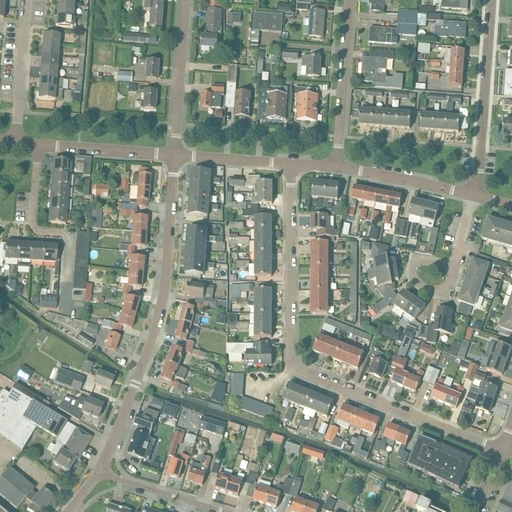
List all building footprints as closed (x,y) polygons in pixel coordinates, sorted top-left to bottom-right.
[(157,0),(144,0),(144,12),(150,13),(149,27),(160,28),(162,3),(157,3),(157,0)] [(210,0),(210,8),(220,9),(220,0),(210,0)] [(371,0),(371,12),(384,12),(385,5),(392,6),(391,0),(371,0)] [(441,0),(441,9),(457,10),(467,11),(468,0),(441,0)] [(277,4),(276,12),(292,13),(292,5),(285,5),(277,4)] [(57,5),(57,16),(73,18),(74,7),(57,5)] [(220,11),(219,11),(209,11),(207,29),(211,29),(210,37),(202,37),(201,48),(217,49),(218,38),(221,38),(222,29),(219,29),(220,11)] [(310,11),(308,37),(323,38),(324,12),(310,11)] [(254,13),(253,31),(251,31),(250,47),(258,48),(259,31),(281,33),(282,15),(254,13)] [(251,15),(228,14),(227,23),(232,24),(232,26),(235,26),(236,18),(247,18),(246,27),(250,27),(251,15)] [(441,16),(429,15),(418,14),(417,26),(426,27),(427,21),(441,22),(441,16)] [(411,25),(412,15),(398,15),(398,25),(411,25)] [(56,27),(66,28),(72,28),(73,18),(57,16),(56,27)] [(436,37),(438,38),(448,38),(465,39),(466,24),(444,22),(444,28),(436,27),(436,37)] [(411,25),(398,25),(397,30),(380,29),(370,28),(369,43),(379,44),(397,45),(398,36),(417,37),(417,26),(411,25)] [(42,46),(59,47),(60,36),(43,35),(42,46)] [(123,35),(123,42),(156,44),(156,37),(140,36),(123,35)] [(430,46),(419,45),(418,53),(430,54),(430,46)] [(42,57),(58,58),(59,47),(42,46),(42,57)] [(259,49),(258,61),(262,61),(262,59),(266,59),(266,50),(264,49),(259,49)] [(451,63),(464,64),(465,52),(445,50),(444,63),(451,63)] [(298,53),(283,52),(283,60),(297,61),(298,53)] [(363,70),(362,82),(374,82),(373,88),(402,90),(403,76),(393,75),(393,78),(385,78),(386,75),(381,75),(382,70),(386,71),(387,61),(393,61),(394,53),(379,52),(378,60),(373,59),(369,59),(363,59),(363,70)] [(41,68),(57,69),(58,58),(42,57),(41,68)] [(321,59),(311,59),(302,58),(302,68),(307,68),(307,77),(310,77),(320,78),(321,59)] [(152,59),(142,59),(141,59),(140,64),(145,64),(144,80),(157,80),(158,62),(152,62),(152,59)] [(450,75),(463,76),(464,64),(451,63),(450,75)] [(57,69),(41,68),(40,78),(56,80),(57,69)] [(132,73),(113,72),(112,82),(131,83),(132,73)] [(228,73),(227,84),(236,85),(237,73),(228,73)] [(450,88),(452,88),(462,88),(463,76),(450,75),(450,88)] [(63,80),(56,80),(40,78),(39,89),(62,91),(62,90),(63,90),(63,80)] [(262,81),(261,89),(269,89),(270,82),(262,81)] [(128,85),(128,93),(136,93),(136,85),(128,85)] [(212,95),(211,95),(202,94),(201,109),(212,109),(220,109),(221,96),(224,96),(225,87),(212,86),(212,95)] [(267,119),(283,120),(286,121),(287,98),(288,88),(278,87),(278,96),(269,95),(269,91),(260,90),(258,111),(265,111),(265,108),(268,109),(267,119)] [(299,95),(298,111),(297,121),(317,123),(319,97),(317,96),(317,89),(307,89),(295,88),(294,95),(299,95)] [(62,91),(39,89),(38,100),(61,102),(62,91)] [(144,94),(143,109),(155,110),(156,92),(150,92),(150,89),(139,89),(139,94),(144,94)] [(76,92),(73,91),(72,102),(80,103),(80,98),(81,98),(81,92),(76,92)] [(226,98),(226,108),(235,109),(234,117),(250,118),(250,108),(251,94),(236,93),(227,93),(226,98)] [(447,114),(448,102),(448,97),(436,97),(436,102),(445,102),(445,104),(444,104),(443,114),(447,114)] [(373,111),(360,110),(359,126),(372,127),(373,111)] [(373,111),(372,127),(384,128),(386,112),(373,111)] [(386,112),(384,128),(397,129),(398,113),(386,112)] [(398,113),(397,129),(410,130),(411,114),(398,113)] [(421,115),(420,130),(433,131),(434,116),(422,115),(421,115)] [(434,116),(433,131),(446,132),(447,117),(434,116)] [(447,117),(446,132),(459,133),(460,118),(447,117)] [(511,137),(511,121),(504,121),(502,137),(511,137)] [(53,161),(52,174),(69,175),(70,162),(53,161)] [(132,175),(132,182),(132,187),(138,187),(138,188),(149,189),(150,176),(148,176),(149,170),(140,169),(139,175),(132,175)] [(192,172),(192,183),(210,184),(220,185),(220,180),(210,179),(211,173),(192,172)] [(52,174),(51,186),(68,188),(69,175),(52,174)] [(256,189),(256,194),(272,194),(272,183),(260,183),(260,177),(246,177),(246,187),(246,189),(256,189)] [(245,187),(245,180),(232,179),(231,187),(245,187)] [(209,195),(210,184),(192,183),(191,194),(209,195)] [(312,198),(325,199),(326,184),(313,183),(312,198)] [(326,184),(325,199),(324,208),(323,213),(332,214),(332,209),(328,208),(329,200),(338,201),(339,185),(326,184)] [(68,188),(51,186),(50,199),(67,200),(68,188)] [(92,186),(92,196),(94,196),(94,198),(101,198),(108,198),(108,186),(102,186),(95,186),(92,186)] [(357,201),(364,202),(366,190),(354,187),(348,216),(354,217),(357,201)] [(138,189),(130,188),(128,188),(128,195),(129,195),(129,200),(130,200),(130,204),(137,204),(137,207),(146,208),(146,201),(148,202),(149,189),(138,188),(138,189)] [(378,192),(366,190),(364,202),(376,204),(378,192)] [(376,204),(387,207),(388,207),(390,195),(378,192),(376,204)] [(209,206),(209,195),(191,194),(190,204),(209,206)] [(232,204),(232,194),(226,194),(226,210),(246,210),(246,204),(232,204)] [(252,205),(258,205),(258,204),(272,205),(272,194),(256,194),(250,194),(250,200),(252,200),(252,205)] [(402,197),(390,195),(388,207),(387,207),(384,223),(389,224),(392,208),(400,209),(402,197)] [(50,199),(49,212),(66,213),(67,200),(50,199)] [(409,217),(421,220),(426,206),(421,205),(422,202),(413,200),(409,217)] [(190,204),(189,216),(208,217),(208,211),(218,212),(218,206),(209,206),(190,204)] [(430,207),(426,206),(421,220),(420,225),(420,226),(426,228),(428,222),(434,224),(439,207),(431,205),(430,207)] [(91,209),(91,215),(90,222),(90,229),(100,230),(102,210),(96,209),(91,209)] [(132,232),(146,233),(147,218),(136,218),(137,212),(130,211),(130,212),(120,211),(119,217),(130,218),(133,218),(132,232)] [(66,213),(49,212),(48,224),(65,225),(66,213)] [(272,218),(255,217),(255,229),(272,230),(272,218)] [(318,237),(328,237),(339,237),(340,231),(334,231),(328,231),(328,217),(312,217),(312,231),(318,231),(318,237)] [(511,225),(488,219),(482,240),(511,247),(511,225)] [(401,237),(404,221),(397,220),(394,236),(401,237)] [(404,221),(401,237),(406,239),(409,222),(404,221)] [(413,225),(410,238),(417,240),(420,226),(420,225),(415,224),(415,225),(413,225)] [(432,228),(426,255),(433,256),(439,230),(432,228)] [(255,241),(272,242),(272,230),(255,229),(255,241)] [(188,230),(188,241),(206,243),(216,243),(216,238),(206,237),(207,231),(188,230)] [(127,252),(134,252),(135,247),(145,248),(146,233),(132,232),(131,246),(119,245),(119,252),(121,252),(121,251),(127,252)] [(377,242),(378,234),(370,232),(368,240),(377,242)] [(188,241),(187,252),(205,253),(206,243),(188,241)] [(255,253),(272,254),(272,242),(255,241),(255,253)] [(1,243),(0,246),(0,261),(3,262),(5,260),(17,261),(19,244),(6,243),(2,243),(1,243)] [(312,255),(328,255),(328,243),(312,243),(312,255)] [(30,262),(31,245),(19,244),(17,261),(17,268),(30,269),(30,262)] [(373,261),(375,269),(368,271),(369,276),(397,271),(395,260),(388,261),(387,257),(388,251),(389,251),(388,247),(374,244),(370,260),(373,261)] [(43,263),(44,246),(31,245),(30,262),(43,263)] [(44,246),(43,263),(55,264),(54,277),(58,277),(59,264),(55,264),(56,257),(56,249),(57,247),(44,246)] [(134,258),(134,252),(127,252),(127,258),(130,258),(129,272),(143,273),(144,259),(134,258)] [(187,252),(186,263),(205,264),(205,253),(187,252)] [(255,265),(272,266),(272,254),(255,253),(255,265)] [(311,267),(328,267),(328,255),(312,255),(311,267)] [(469,271),(485,277),(489,266),(487,266),(488,264),(489,259),(478,255),(476,262),(473,261),(469,271)] [(489,259),(488,264),(506,270),(508,265),(489,259)] [(186,263),(185,274),(204,275),(204,269),(214,270),(214,265),(205,264),(186,263)] [(272,266),(255,265),(254,277),(272,278),(272,266)] [(311,279),(328,279),(328,267),(311,267),(311,279)] [(399,281),(397,271),(369,276),(370,281),(377,280),(378,288),(376,289),(384,300),(396,291),(396,290),(395,290),(392,286),(392,282),(399,281)] [(482,287),(485,277),(469,271),(466,281),(482,287)] [(123,292),(130,293),(131,287),(141,288),(143,273),(129,272),(128,287),(124,286),(123,292)] [(311,291),(328,291),(328,279),(311,279),(311,291)] [(466,281),(462,291),(478,297),(482,287),(466,281)] [(203,299),(204,293),(213,294),(213,288),(198,285),(188,284),(186,297),(203,299)] [(230,306),(243,306),(242,299),(240,299),(240,293),(253,293),(253,286),(230,286),(230,302),(230,306)] [(255,290),(255,297),(248,297),(248,299),(248,302),(272,302),(272,290),(255,290)] [(311,303),(328,303),(328,291),(311,291),(311,303)] [(459,314),(469,317),(472,307),(474,308),(478,297),(462,291),(458,302),(461,303),(459,309),(461,309),(459,314)] [(122,312),(135,315),(139,301),(129,298),(130,293),(123,292),(122,297),(125,298),(122,312)] [(394,306),(404,314),(415,299),(404,292),(394,306)] [(41,297),(40,308),(55,310),(56,298),(41,297)] [(206,299),(204,306),(220,310),(223,311),(227,312),(227,302),(206,299)] [(272,314),(272,302),(248,302),(248,299),(242,299),(243,306),(249,306),(249,308),(255,308),(255,314),(272,314)] [(425,307),(415,299),(404,314),(415,321),(425,307)] [(376,316),(389,306),(384,300),(371,310),(376,316)] [(311,315),(321,315),(328,315),(328,303),(311,303),(311,315)] [(192,325),(198,327),(201,316),(193,314),(194,309),(184,307),(180,323),(192,325)] [(429,325),(428,335),(426,343),(436,344),(438,332),(451,334),(452,327),(449,326),(452,312),(438,310),(435,326),(429,325)] [(114,331),(119,332),(120,332),(121,327),(131,329),(135,315),(122,312),(119,325),(115,325),(116,324),(103,321),(101,327),(114,331)] [(255,314),(255,326),(272,327),(272,314),(255,314)] [(335,329),(338,323),(327,318),(324,324),(335,329)] [(511,333),(511,321),(504,318),(499,335),(510,339),(511,333)] [(243,323),(236,323),(236,320),(228,319),(228,326),(236,326),(237,330),(243,330),(243,323)] [(369,319),(360,319),(360,328),(369,328),(369,319)] [(475,322),(472,330),(480,332),(483,325),(483,324),(475,322)] [(192,325),(180,323),(176,338),(186,341),(187,335),(189,335),(192,325)] [(338,323),(335,329),(347,333),(349,327),(338,323)] [(88,324),(85,332),(96,337),(99,328),(88,324)] [(272,339),(272,327),(255,326),(255,339),(272,339)] [(349,327),(347,333),(358,338),(360,332),(349,327)] [(421,327),(419,337),(419,339),(427,340),(427,338),(429,328),(421,327)] [(403,338),(382,329),(380,335),(401,344),(403,338)] [(406,329),(404,335),(413,338),(415,333),(406,329)] [(43,331),(41,334),(37,341),(41,344),(42,342),(48,346),(54,338),(43,331)] [(104,348),(105,348),(115,352),(120,337),(117,336),(119,332),(114,331),(113,335),(109,334),(104,348)] [(360,332),(358,338),(369,342),(371,336),(360,332)] [(94,343),(80,335),(79,334),(76,339),(77,340),(90,348),(94,343)] [(324,356),(331,341),(319,336),(313,352),(324,356)] [(402,345),(418,351),(421,344),(405,338),(402,345)] [(193,349),(195,343),(188,341),(186,347),(193,349)] [(342,346),(331,341),(324,356),(336,361),(342,346)] [(346,347),(342,346),(336,361),(347,365),(353,350),(354,346),(348,343),(346,347)] [(474,343),(470,353),(475,354),(476,352),(478,348),(479,345),(474,343)] [(422,344),(419,351),(432,356),(435,349),(422,344)] [(491,357),(507,363),(511,349),(495,344),(491,357)] [(244,354),(246,354),(246,361),(254,361),(254,366),(272,366),(272,351),(268,351),(268,346),(268,345),(246,345),(227,345),(227,355),(244,355),(244,354)] [(193,349),(186,347),(185,352),(205,359),(207,355),(198,352),(198,351),(193,349)] [(183,351),(173,348),(168,363),(179,367),(182,357),(181,357),(183,351)] [(370,358),(375,360),(373,365),(369,374),(381,379),(385,370),(387,364),(381,362),(384,354),(378,352),(379,350),(374,348),(370,358)] [(364,355),(353,350),(347,365),(358,370),(364,355)] [(481,361),(483,354),(476,352),(475,354),(474,359),(481,361)] [(393,378),(391,383),(404,388),(409,375),(402,373),(405,365),(407,361),(400,357),(397,356),(396,359),(395,360),(392,369),(396,371),(393,378)] [(507,363),(491,357),(486,370),(502,376),(507,363)] [(85,361),(83,367),(91,370),(93,364),(85,361)] [(168,363),(162,379),(172,382),(173,377),(175,378),(179,367),(168,363)] [(472,383),(479,367),(471,364),(465,379),(472,383)] [(33,372),(22,366),(16,376),(27,383),(33,372)] [(423,381),(429,384),(435,370),(429,368),(423,381)] [(85,379),(59,369),(54,383),(79,393),(85,379)] [(440,372),(435,370),(429,384),(435,386),(440,372)] [(93,384),(100,387),(109,390),(113,379),(104,375),(92,371),(90,376),(96,378),(93,384)] [(409,375),(404,388),(416,393),(424,373),(418,371),(415,378),(409,375)] [(474,379),(479,381),(484,383),(486,377),(476,374),(474,379)] [(234,375),(233,382),(244,383),(245,376),(234,375)] [(440,379),(435,390),(432,399),(444,404),(449,392),(443,389),(446,382),(440,379)] [(185,393),(187,387),(174,382),(172,389),(185,393)] [(233,382),(232,390),(244,391),(244,383),(233,382)] [(3,391),(0,395),(0,436),(21,451),(22,451),(22,450),(36,427),(56,440),(55,442),(57,443),(50,454),(56,457),(52,464),(59,468),(68,473),(76,460),(78,461),(91,438),(83,433),(76,429),(67,423),(46,411),(40,407),(44,401),(15,384),(9,395),(3,391)] [(289,385),(283,400),(294,404),(300,389),(289,385)] [(482,391),(471,386),(469,392),(493,401),(497,390),(484,385),(482,391)] [(449,392),(444,404),(456,409),(460,400),(465,389),(459,387),(456,394),(449,392)] [(311,394),(300,389),(294,404),(295,405),(305,409),(311,394)] [(214,390),(211,399),(222,403),(225,394),(214,390)] [(232,390),(232,397),(243,398),(244,391),(232,390)] [(469,392),(466,399),(471,401),(472,399),(478,401),(476,409),(489,413),(493,401),(469,392)] [(305,409),(316,413),(323,398),(311,394),(305,409)] [(89,416),(89,417),(90,418),(91,417),(97,419),(103,406),(87,399),(87,400),(79,397),(74,410),(89,416)] [(238,409),(244,412),(248,401),(242,398),(238,409)] [(334,403),(323,398),(316,413),(328,418),(334,403)] [(158,400),(156,406),(160,408),(162,409),(165,403),(158,400)] [(244,412),(250,414),(254,403),(248,401),(244,412)] [(62,402),(58,409),(69,415),(73,408),(62,402)] [(166,403),(162,415),(175,419),(179,408),(166,403)] [(250,414),(256,416),(260,405),(254,403),(250,414)] [(266,407),(260,405),(256,416),(263,418),(266,407)] [(469,407),(463,405),(461,411),(471,415),(473,409),(469,407)] [(269,420),(271,414),(273,409),(266,407),(263,418),(269,420)] [(338,421),(336,426),(348,430),(349,429),(350,426),(356,412),(344,407),(340,416),(338,421)] [(289,409),(286,415),(293,417),(295,411),(292,410),(289,409)] [(356,412),(350,426),(362,431),(367,416),(356,412)] [(458,422),(471,427),(475,417),(462,412),(458,422)] [(149,462),(155,442),(151,441),(149,440),(149,437),(155,423),(156,423),(158,416),(149,413),(147,420),(137,416),(134,425),(138,426),(128,454),(149,462)] [(286,415),(284,420),(290,423),(293,417),(286,415)] [(374,435),(376,431),(379,421),(367,416),(362,431),(374,435)] [(314,426),(317,420),(311,417),(308,424),(314,426)] [(226,425),(202,418),(199,430),(223,437),(226,425)] [(312,432),(314,426),(308,424),(300,421),(298,426),(312,432)] [(227,428),(239,433),(242,427),(229,423),(227,428)] [(318,434),(323,436),(327,426),(322,424),(318,434)] [(388,441),(388,439),(395,442),(400,430),(389,425),(383,439),(388,441)] [(331,427),(325,441),(332,444),(338,430),(331,427)] [(411,434),(400,430),(395,442),(402,445),(397,457),(401,459),(400,462),(405,464),(409,454),(404,452),(411,434)] [(174,458),(178,445),(181,446),(184,436),(175,433),(168,456),(174,458)] [(187,434),(185,441),(195,444),(197,437),(187,434)] [(420,438),(409,466),(416,469),(416,470),(428,475),(459,490),(460,489),(459,488),(463,480),(470,467),(469,467),(471,462),(472,462),(473,461),(442,446),(442,447),(427,441),(420,438)] [(384,452),(386,445),(382,443),(377,441),(373,451),(378,453),(379,450),(384,452)] [(298,454),(301,448),(286,443),(284,449),(298,454)] [(324,454),(313,450),(313,451),(305,448),(303,454),(322,460),(324,454)] [(189,458),(180,456),(178,463),(172,461),(168,475),(179,479),(183,465),(186,466),(189,458)] [(203,456),(200,466),(192,463),(190,470),(192,470),(188,481),(203,486),(206,476),(211,459),(203,456)] [(249,459),(245,458),(238,456),(234,469),(239,471),(242,461),(244,462),(247,463),(249,459)] [(212,473),(217,475),(221,461),(217,459),(212,473)] [(152,462),(150,467),(158,470),(160,465),(152,462)] [(248,478),(256,481),(258,475),(254,473),(256,465),(250,463),(247,471),(250,472),(248,478)] [(6,471),(0,478),(0,496),(17,510),(26,499),(31,503),(32,505),(27,511),(26,511),(43,511),(55,499),(49,494),(47,492),(43,489),(37,496),(32,492),(34,490),(9,468),(6,471)] [(227,493),(231,479),(219,475),(215,490),(227,493)] [(256,481),(248,478),(246,484),(254,487),(256,481)] [(231,479),(227,493),(239,497),(243,482),(231,479)] [(277,509),(281,494),(282,490),(290,493),(294,481),(286,479),(283,488),(277,486),(275,492),(269,491),(265,505),(277,509)] [(294,481),(290,493),(298,495),(301,484),(294,481)] [(511,511),(511,483),(510,484),(497,511),(511,511)] [(257,487),(256,492),(253,501),(265,505),(269,491),(257,487)] [(440,492),(450,497),(451,493),(442,488),(440,492)] [(415,506),(419,497),(404,490),(401,496),(402,497),(401,500),(415,506)] [(291,511),(304,511),(308,503),(296,499),(291,511)] [(323,510),(326,511),(331,500),(328,499),(323,510)] [(331,500),(326,511),(331,511),(335,502),(331,500)] [(432,506),(423,502),(421,501),(417,510),(421,511),(437,511),(430,509),(432,506)]
